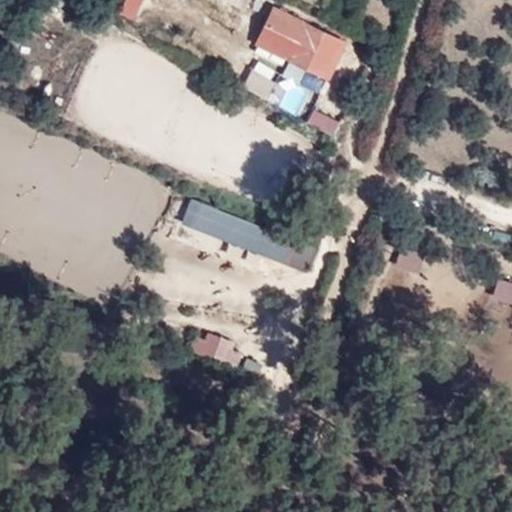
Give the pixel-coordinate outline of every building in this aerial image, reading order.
[(124,0),(118,12),(137,21),(147,0),(124,0)] [(349,41),(274,7),(255,50),(330,84),(349,41)] [(271,101),(278,81),(251,71),(243,91),(271,101)] [(340,123),(313,110),(306,125),(333,138),(340,123)] [(318,245),(189,195),(178,223),(308,272),(318,245)] [(511,282),(497,281),(494,301),(511,303),(511,282)] [(205,337),(193,333),(186,353),(238,373),(245,354),(233,349),(233,342),(207,332),(205,337)] [(258,378),(262,362),(246,358),(241,373),(258,378)]
